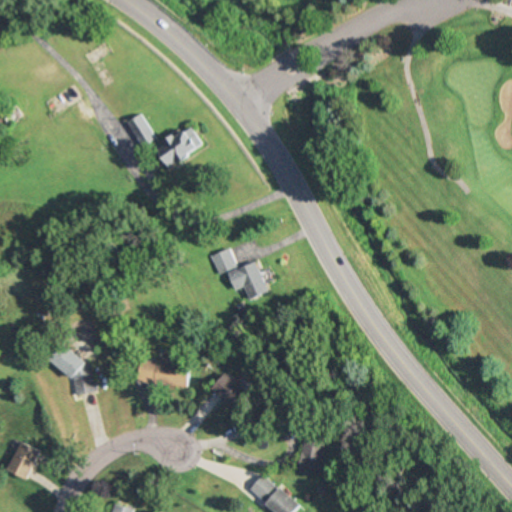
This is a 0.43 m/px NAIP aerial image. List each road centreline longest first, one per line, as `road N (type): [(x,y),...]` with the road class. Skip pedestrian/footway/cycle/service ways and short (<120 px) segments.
road 1 (secondary): [(123,0),(198,62),(262,134),(375,325),(511,486)]
road 2 (residential): [(233,98),(418,0)]
road 3 (residential): [(171,446),(149,438),(122,442),(94,458),(70,485),(62,511)]
